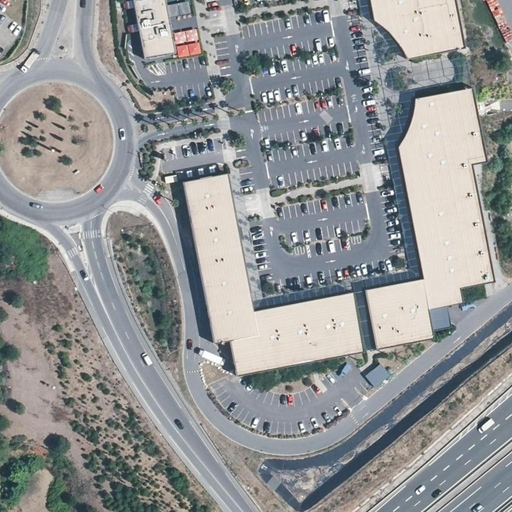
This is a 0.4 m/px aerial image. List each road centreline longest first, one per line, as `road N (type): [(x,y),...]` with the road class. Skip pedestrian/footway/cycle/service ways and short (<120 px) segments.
road 1 (tertiary): [(17,201),(72,251),(136,377),(221,486)]
road 2 (tertiary): [(221,486),(115,309),(92,235),(92,197)]
road 3 (motorway): [(511,417),(398,511)]
road 4 (tertiary): [(92,197),(117,165),(122,142),(120,119),(100,86)]
